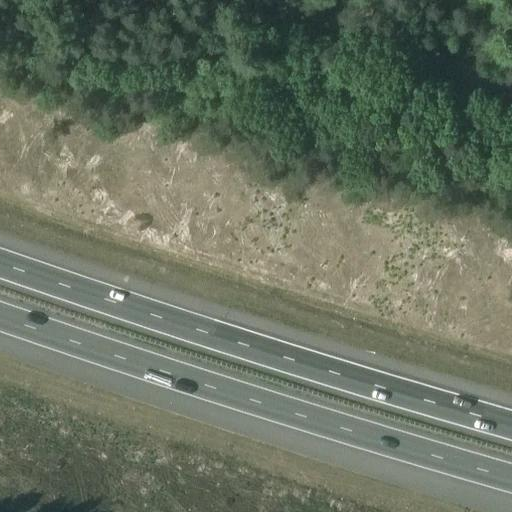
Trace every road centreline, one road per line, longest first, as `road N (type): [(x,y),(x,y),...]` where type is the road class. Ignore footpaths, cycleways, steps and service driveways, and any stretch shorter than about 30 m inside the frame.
road 1 (motorway): [(0,321),(511,484)]
road 2 (motorway): [(511,423),(0,260)]
road 3 (track): [(266,0),(511,85)]
